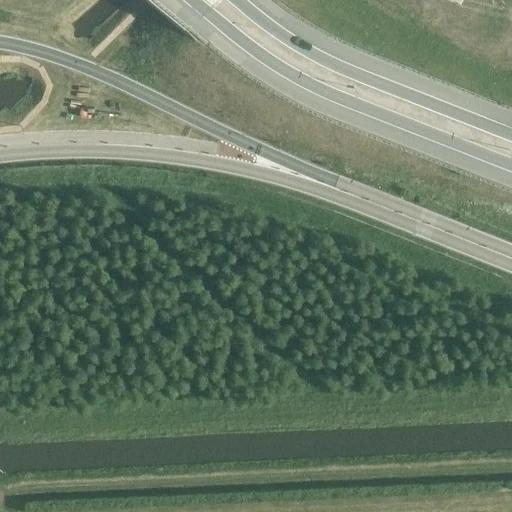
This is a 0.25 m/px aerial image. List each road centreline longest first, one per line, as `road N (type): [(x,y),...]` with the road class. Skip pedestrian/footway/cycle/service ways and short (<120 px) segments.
road 1 (unclassified): [(432,225),(0,40)]
road 2 (unclassified): [(194,0),(320,91),(511,168)]
road 3 (unclassified): [(511,134),(320,60),(238,0)]
